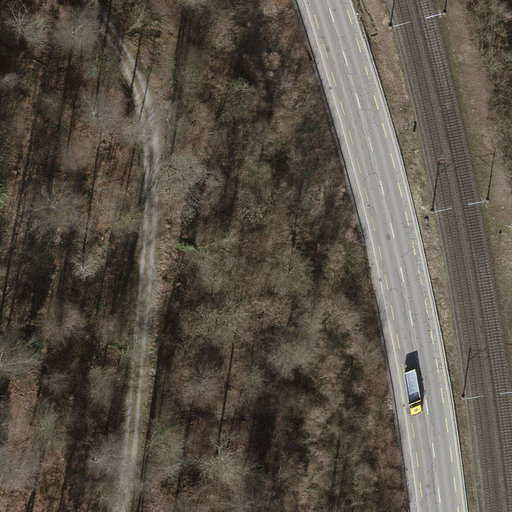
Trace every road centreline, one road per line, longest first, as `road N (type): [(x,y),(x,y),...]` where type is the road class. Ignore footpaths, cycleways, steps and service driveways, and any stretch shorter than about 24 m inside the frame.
road 1 (track): [(119,511),(152,152),(136,72),(93,0)]
road 2 (primary): [(442,511),(403,275),(327,0)]
